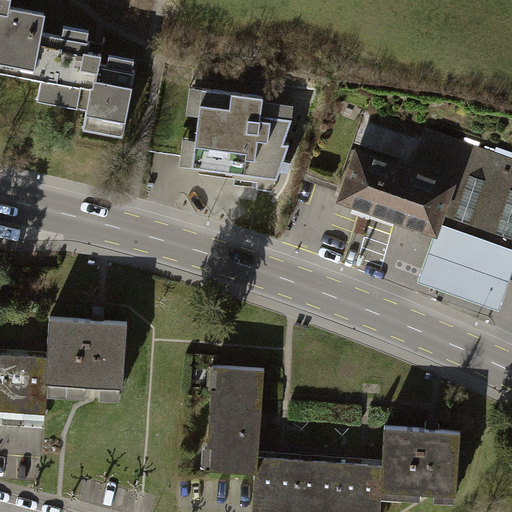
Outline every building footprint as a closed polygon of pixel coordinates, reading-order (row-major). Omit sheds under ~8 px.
[(0,0),(0,69),(41,78),(38,98),(87,107),(83,128),(123,135),(135,70),(100,63),(103,43),(98,42),(41,31),(44,12),(9,6),(9,0),(0,0)] [(267,97),(192,87),(189,112),(201,114),(197,139),(185,137),(182,165),(232,171),(232,175),(236,175),(257,177),(256,184),(271,186),(273,177),(278,177),(282,169),(289,171),(292,160),(286,159),(291,142),(285,142),(294,118),(296,104),(266,100),(267,97)] [(511,158),(425,127),(413,161),(457,176),(441,220),(511,244),(511,158)] [(413,161),(356,142),(338,195),(437,230),(441,220),(457,176),(413,161)] [(499,306),(511,268),(511,244),(441,220),(437,230),(420,277),(499,306)] [(0,409),(48,413),(50,384),(124,388),(128,324),(88,322),(53,319),(50,356),(33,355),(23,354),(0,352),(0,409)] [(205,463),(256,466),(257,457),(259,420),(263,366),(212,362),(205,463)] [(273,458),(257,457),(256,466),(254,505),(373,511),(377,511),(379,487),(455,491),(459,425),(423,423),(386,421),(384,464),(367,463),(357,463),(326,461),(315,460),(283,458),(273,458)]
